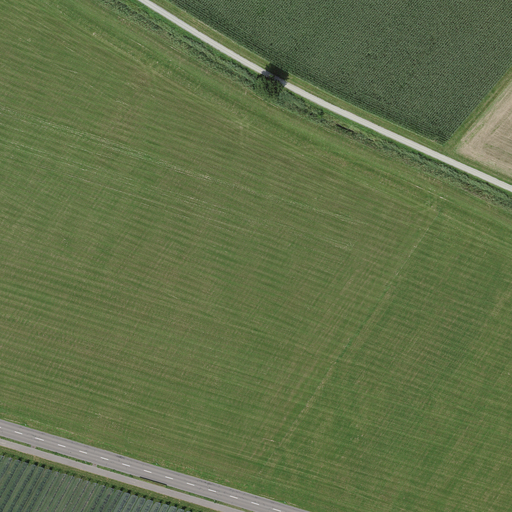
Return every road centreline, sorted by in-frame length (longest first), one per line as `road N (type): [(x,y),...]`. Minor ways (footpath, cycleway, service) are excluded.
road 1 (track): [(511,189),(292,87),(143,0)]
road 2 (tertiary): [(0,427),(282,511)]
